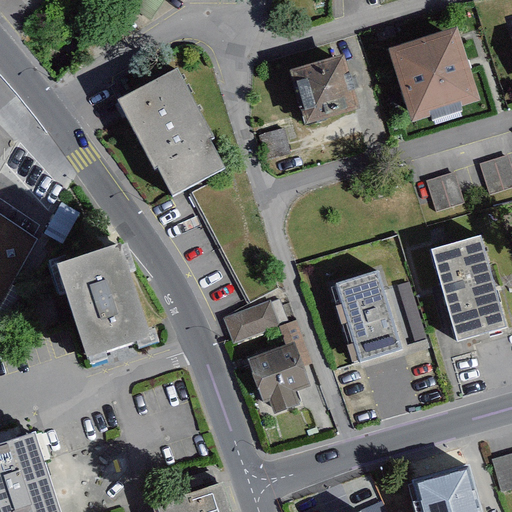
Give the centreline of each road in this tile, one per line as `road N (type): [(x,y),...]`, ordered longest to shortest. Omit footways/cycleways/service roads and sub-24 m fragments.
road 1 (unclassified): [(250,486),(157,255),(56,117)]
road 2 (residential): [(511,409),(250,486)]
road 3 (residential): [(56,117),(158,28),(214,15),(249,29)]
